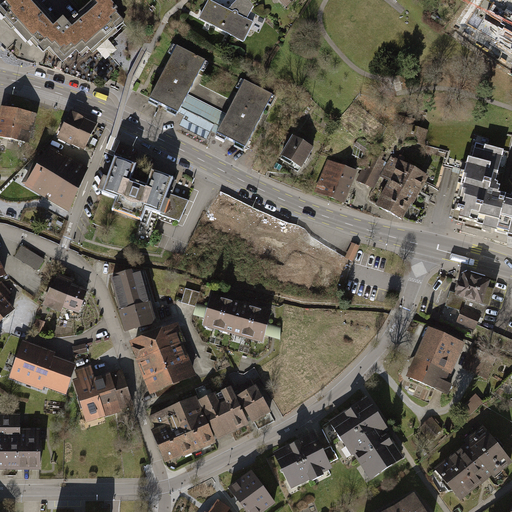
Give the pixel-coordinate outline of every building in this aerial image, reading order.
[(0,10),(26,41),(31,37),(43,50),(48,46),(62,61),(75,50),(81,56),(123,19),(105,0),(89,0),(67,20),(62,15),(57,19),(39,0),(2,0),(0,2),(0,10)] [(207,1),(196,21),(242,43),(252,23),(245,20),(252,5),(246,0),(237,0),(227,11),(207,1)] [(276,0),(284,9),(293,0),(276,0)] [(511,54),(511,11),(502,6),(497,16),(511,24),(499,48),(511,54)] [(150,97),(177,111),(186,94),(204,59),(178,46),(150,97)] [(95,83),(97,75),(109,78),(113,64),(99,59),(95,69),(86,66),(82,79),(95,83)] [(271,93),(243,79),(225,114),(217,131),(245,145),(271,93)] [(217,131),(225,114),(186,94),(177,111),(184,115),(179,125),(206,139),(210,130),(216,133),(217,131)] [(0,108),(0,136),(25,142),(31,111),(1,105),(0,108)] [(83,117),(69,110),(56,137),(70,143),(83,117)] [(95,123),(83,117),(70,143),(83,149),(95,123)] [(404,139),(423,144),(427,130),(408,125),(404,139)] [(290,134),(277,156),(298,168),(311,146),(290,134)] [(370,147),(358,138),(353,144),(366,153),(370,147)] [(467,220),(466,224),(496,232),(506,194),(508,186),(501,184),(509,152),(476,144),(472,159),(468,158),(453,216),(467,220)] [(37,155),(20,182),(32,189),(54,150),(47,147),(40,156),(37,155)] [(57,168),(63,157),(54,150),(32,189),(69,206),(80,181),(57,168)] [(86,168),(64,155),(63,157),(57,168),(80,181),(86,168)] [(356,180),(371,187),(384,162),(372,156),(368,166),(364,163),(356,180)] [(378,207),(399,219),(424,175),(390,156),(380,174),(393,181),(378,207)] [(134,165),(114,157),(101,192),(115,198),(111,210),(139,221),(144,207),(178,219),(186,203),(165,195),(171,178),(151,170),(145,185),(129,179),(134,165)] [(326,161),(314,192),(342,203),(354,171),(326,161)] [(511,195),(506,194),(496,232),(508,235),(507,238),(511,239),(511,195)] [(149,213),(147,217),(144,224),(153,228),(158,218),(149,213)] [(135,235),(151,241),(154,234),(138,227),(135,235)] [(360,246),(352,243),(345,259),(353,262),(360,246)] [(13,257),(36,270),(42,259),(20,246),(13,257)] [(110,275),(119,309),(147,301),(139,270),(130,272),(130,270),(110,275)] [(465,271),(460,274),(458,280),(456,279),(452,292),(448,291),(444,306),(482,317),(493,279),(465,271)] [(72,279),(57,273),(44,305),(59,312),(62,305),(71,283),(72,279)] [(0,320),(13,310),(3,299),(10,293),(0,282),(0,320)] [(86,289),(71,283),(62,305),(78,311),(86,289)] [(187,288),(183,302),(197,305),(201,291),(187,288)] [(203,328),(216,332),(225,299),(211,295),(203,328)] [(216,332),(232,336),(241,303),(225,299),(216,332)] [(119,309),(125,330),(153,322),(147,301),(119,309)] [(232,336),(248,340),(257,308),(241,303),(232,336)] [(248,340),(263,345),(273,312),(257,308),(248,340)] [(35,327),(43,330),(46,322),(38,319),(35,327)] [(192,375),(172,326),(131,342),(151,391),(192,375)] [(450,384),(439,379),(442,371),(450,374),(463,344),(426,329),(406,376),(446,393),(450,384)] [(9,374),(30,381),(40,351),(42,348),(37,346),(35,350),(20,344),(9,374)] [(495,356),(471,347),(463,368),(486,377),(495,356)] [(64,393),(75,363),(40,351),(30,381),(64,393)] [(121,369),(109,373),(114,389),(98,393),(104,414),(132,405),(121,369)] [(114,389),(109,373),(74,383),(84,420),(104,414),(98,393),(114,389)] [(251,422),(268,412),(250,380),(236,388),(239,393),(235,395),(251,422)] [(229,387),(213,395),(229,430),(245,422),(229,387)] [(213,395),(211,393),(196,400),(215,439),(230,432),(229,430),(213,395)] [(483,402),(476,393),(458,408),(465,417),(483,402)] [(148,430),(162,462),(211,441),(192,397),(152,414),(157,426),(148,430)] [(363,398),(331,419),(370,479),(402,458),(363,398)] [(0,469),(16,470),(17,430),(17,416),(0,415),(0,469)] [(432,418),(418,430),(432,444),(445,432),(432,418)] [(458,500),(509,460),(484,429),(433,469),(458,500)] [(38,430),(17,430),(16,470),(39,470),(38,430)] [(312,433),(272,453),(290,487),(329,467),(312,433)] [(334,448),(325,453),(330,462),(339,457),(334,448)] [(251,469),(227,487),(246,511),(264,511),(276,503),(251,469)] [(424,511),(415,496),(391,511),(424,511)] [(207,511),(204,510),(202,511),(219,511),(221,510),(223,511),(225,511),(229,507),(217,499),(207,511)]
